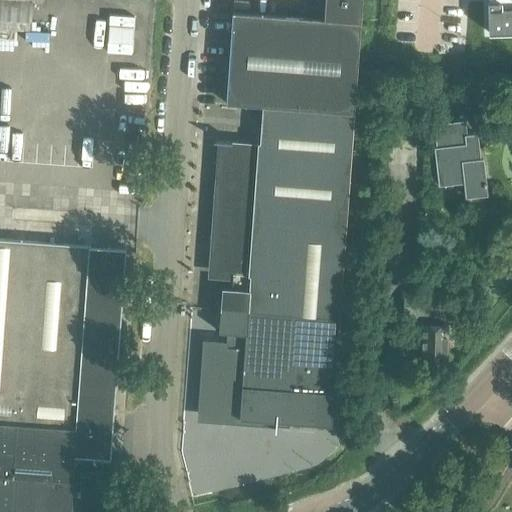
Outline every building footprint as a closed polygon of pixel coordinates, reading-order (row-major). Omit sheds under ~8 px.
[(227,103),(263,105),(355,111),(362,0),(325,0),(324,18),(233,11),(227,103)] [(497,0),(490,0),(489,0),(490,32),(511,31),(511,5),(502,6),(502,0),(497,0)] [(108,51),(133,53),(135,16),(111,15),(108,51)] [(207,364),(204,366),(210,381),(206,383),(204,415),(223,416),(224,420),(239,414),(241,418),(332,424),(336,374),(355,111),(263,105),(261,140),(220,138),(220,139),(224,139),(223,157),(219,159),(225,174),(221,175),(217,235),(214,236),(219,251),(216,253),(214,272),(233,273),(232,288),(223,287),(227,296),(226,309),(225,323),(220,331),(229,332),(227,347),(209,345),(207,364)] [(465,121),(436,124),(438,147),(436,147),(440,184),(465,181),(467,196),(487,193),(483,158),(481,159),(478,134),(467,135),(465,121)] [(0,505),(2,505),(4,511),(107,511),(110,475),(92,474),(94,456),(111,457),(127,248),(0,238),(0,505)] [(423,323),(422,364),(430,365),(430,367),(439,367),(439,365),(448,365),(449,324),(444,324),(444,318),(445,318),(446,294),(405,293),(405,317),(424,317),(424,323),(423,323)]
